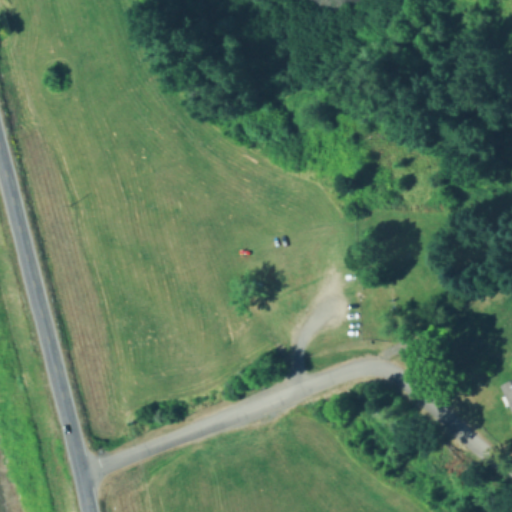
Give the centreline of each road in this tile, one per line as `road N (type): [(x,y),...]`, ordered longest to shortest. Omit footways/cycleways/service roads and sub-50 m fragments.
road 1 (residential): [(511,470),(404,378),(370,365),(86,474)]
road 2 (secondary): [(93,511),(0,144)]
